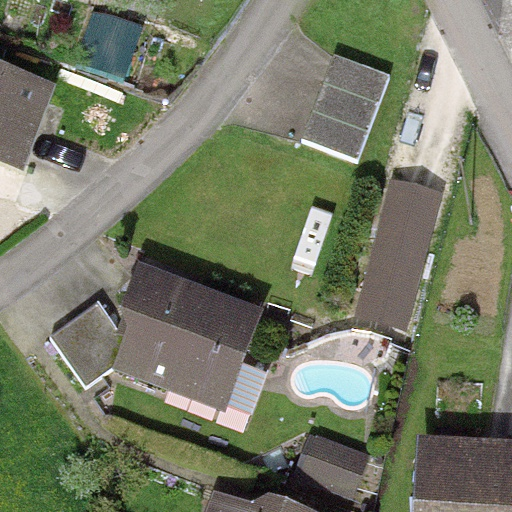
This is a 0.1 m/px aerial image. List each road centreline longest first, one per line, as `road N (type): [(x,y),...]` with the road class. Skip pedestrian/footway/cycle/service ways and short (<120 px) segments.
road 1 (residential): [(278,0),(194,117),(60,246),(0,283)]
road 2 (residential): [(449,0),(511,126)]
